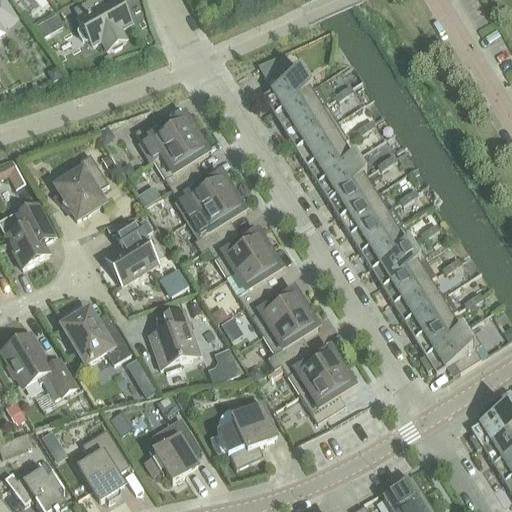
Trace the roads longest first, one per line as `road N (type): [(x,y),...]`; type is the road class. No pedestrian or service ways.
road 1 (residential): [(424,424),(166,0)]
road 2 (tertiary): [(236,511),(340,475),(424,424)]
road 3 (residential): [(511,120),(433,0)]
